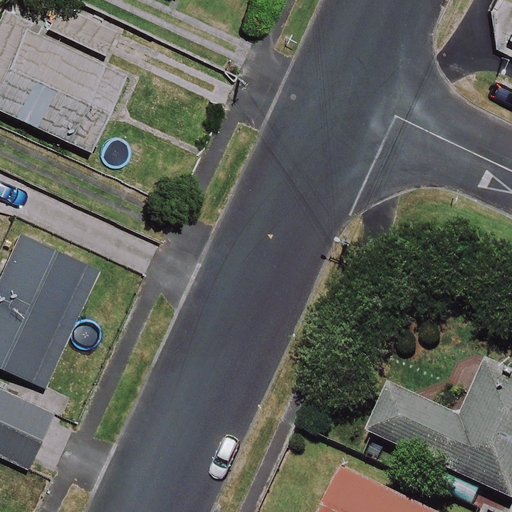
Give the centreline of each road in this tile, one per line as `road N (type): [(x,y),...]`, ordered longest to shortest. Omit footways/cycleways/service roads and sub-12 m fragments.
road 1 (residential): [(338,88),(149,511)]
road 2 (residential): [(338,88),(511,169)]
